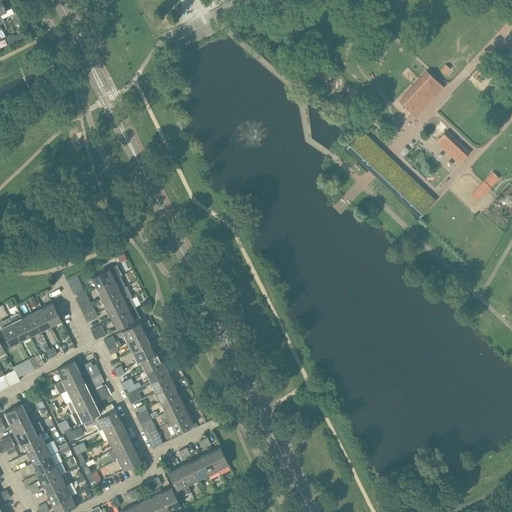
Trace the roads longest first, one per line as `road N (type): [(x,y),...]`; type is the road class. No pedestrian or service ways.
road 1 (tertiary): [(312,511),(59,0)]
road 2 (residential): [(73,511),(156,471),(90,346)]
